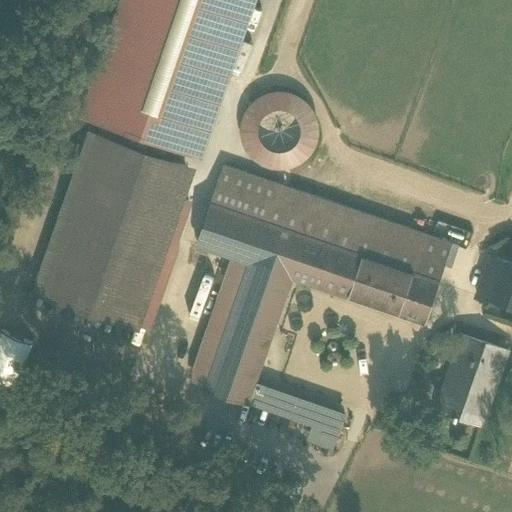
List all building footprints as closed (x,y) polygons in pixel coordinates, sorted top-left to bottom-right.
[(121,0),(82,114),(200,155),(253,0),(121,0)] [(303,96),(288,89),(272,90),(256,96),(245,108),(239,123),(239,139),(245,154),(257,166),(272,172),(289,172),(304,166),(315,154),(322,139),(321,122),(315,107),(303,96)] [(127,131),(122,144),(167,160),(172,146),(127,131)] [(50,295),(104,138),(87,132),(32,288),(50,295)] [(50,295),(131,323),(185,166),(167,160),(122,144),(104,138),(50,295)] [(195,169),(185,166),(131,323),(140,326),(195,169)] [(231,256),(241,259),(250,262),(290,276),(424,322),(451,243),(224,166),(197,244),(231,256)] [(190,381),(195,382),(235,269),(241,259),(231,256),(192,368),(190,381)] [(490,257),(484,274),(496,278),(502,261),(490,257)] [(195,382),(207,388),(250,262),(241,259),(235,269),(195,382)] [(490,297),(511,304),(511,264),(502,261),(496,278),(489,297),(490,297)] [(290,276),(250,262),(207,388),(338,434),(344,416),(253,385),(290,276)] [(476,296),(489,301),(490,297),(489,297),(496,278),(484,274),(476,296)] [(0,384),(12,390),(33,343),(0,328),(0,384)] [(437,409),(481,424),(506,350),(462,335),(437,409)]
